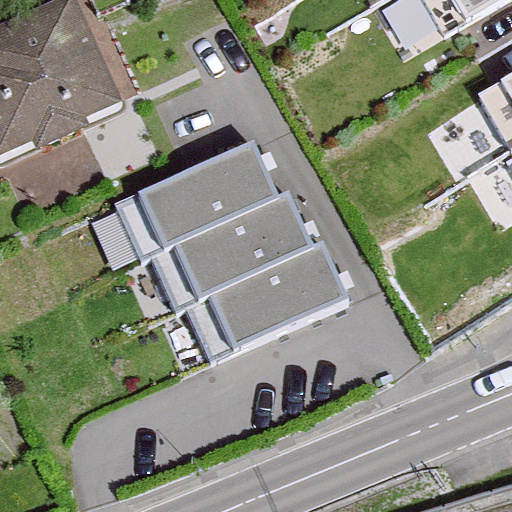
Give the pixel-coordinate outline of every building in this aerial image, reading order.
[(118,0),(122,10),(144,0),(118,0)] [(511,0),(444,0),(465,36),(511,9),(511,0)] [(122,116),(71,6),(0,39),(0,156),(6,170),(122,116)] [(511,93),(501,100),(511,119),(511,93)] [(254,158),(138,206),(164,267),(173,264),(278,212),(254,158)] [(173,264),(196,317),(313,264),(291,209),(173,264)] [(325,260),(210,312),(233,371),(348,316),(325,260)]
